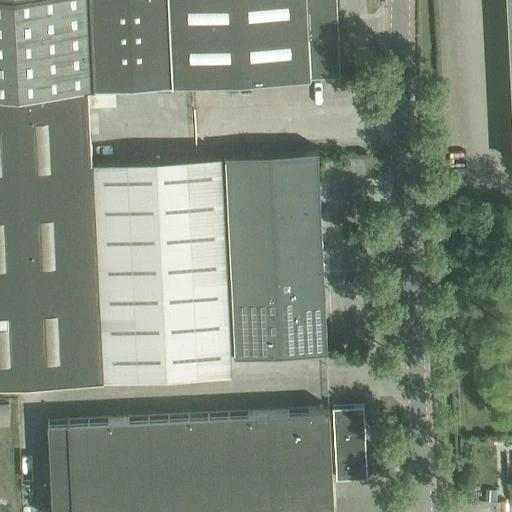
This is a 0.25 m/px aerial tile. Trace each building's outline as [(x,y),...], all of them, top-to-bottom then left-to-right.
[(248,0),(0,0),(0,147),(255,135),(248,0)] [(234,352),(327,347),(318,155),(317,146),(225,151),(234,352)] [(231,369),(222,171),(221,151),(93,157),(103,376),(231,369)] [(0,380),(103,376),(93,157),(0,162),(0,380)] [(335,351),(335,362),(346,361),(345,351),(335,351)] [(0,423),(13,423),(12,401),(0,401),(0,423)] [(333,405),(336,476),(367,475),(364,403),(333,405)] [(48,420),(53,511),(226,511),(334,507),(329,405),(309,406),(48,420)]
